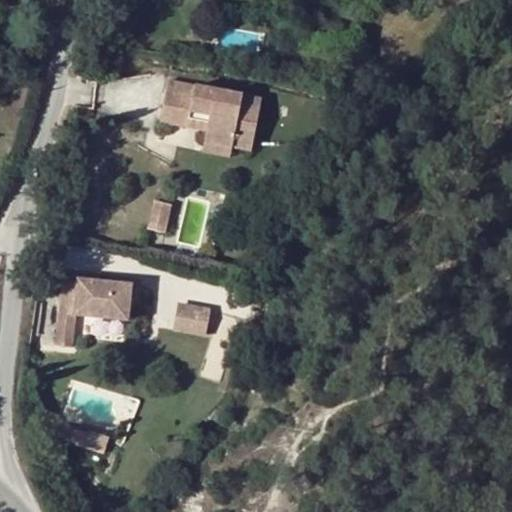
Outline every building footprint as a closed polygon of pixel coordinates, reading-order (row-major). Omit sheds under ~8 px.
[(209,168),(205,187),(203,192),(231,199),(252,204),(263,153),(165,128),(154,176),(184,182),(188,162),(209,168)] [(188,162),(184,182),(205,187),(209,168),(188,162)] [(231,199),(203,192),(200,205),(228,213),(231,199)] [(153,232),(148,253),(165,257),(169,236),(153,232)] [(165,257),(148,253),(146,261),(163,265),(165,257)] [(56,298),(50,344),(68,347),(69,341),(119,346),(125,307),(56,298)] [(202,324),(169,319),(166,344),(198,349),(202,324)] [(68,347),(50,344),(46,372),(63,374),(68,347)] [(91,409),(52,403),(48,428),(56,429),(62,435),(85,438),(93,437),(94,424),(90,416),(91,409)]
